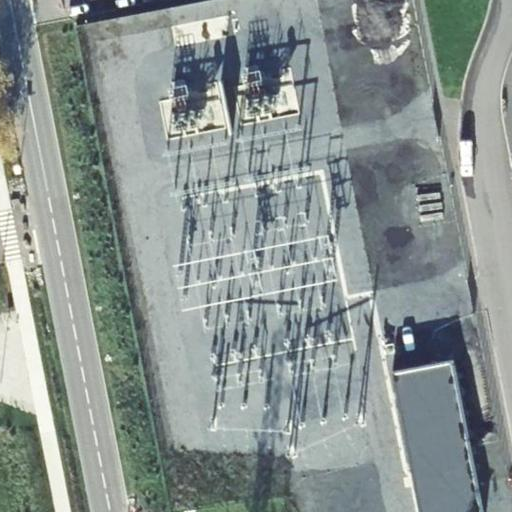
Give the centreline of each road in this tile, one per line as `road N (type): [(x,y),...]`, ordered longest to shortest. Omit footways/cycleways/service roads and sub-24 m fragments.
road 1 (unclassified): [(110,511),(15,0)]
road 2 (unknown): [(329,0),(367,184),(386,196),(429,195),(483,214)]
